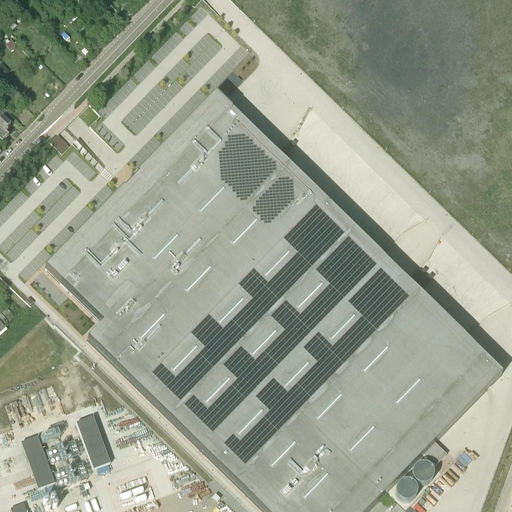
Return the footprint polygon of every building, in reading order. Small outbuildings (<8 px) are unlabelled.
[(366,0),(332,0),(286,49),(310,72),(373,6),(366,0)] [(511,39),(471,0),(420,0),(501,78),(493,86),(511,104),(511,103),(511,39)] [(349,42),(339,56),(352,65),(362,52),(349,42)] [(86,342),(261,511),(369,511),(424,455),(433,464),(444,452),(436,443),(502,375),(215,96),(133,181),(44,272),(89,315),(101,326),(86,342)] [(0,142),(2,144),(8,137),(5,134),(7,132),(6,131),(10,127),(1,119),(5,114),(0,109),(0,142)] [(9,322),(14,318),(7,310),(2,314),(9,322)] [(58,396),(43,402),(48,417),(64,411),(58,396)] [(36,439),(51,488),(86,478),(84,472),(105,466),(90,417),(84,419),(81,410),(65,415),(69,427),(64,429),(67,441),(43,448),(40,438),(36,439)] [(50,486),(34,438),(16,443),(33,492),(50,486)] [(413,475),(415,479),(418,483),(423,484),(428,483),(432,480),(434,476),(434,471),(433,467),(429,464),(425,462),(420,463),(416,466),(413,470),(413,475)] [(405,501),(409,501),(413,500),(416,497),(418,493),(418,488),(416,484),(413,481),(408,480),(404,480),(400,482),(397,486),(396,490),(397,494),(398,497),(401,500),(405,501)]
